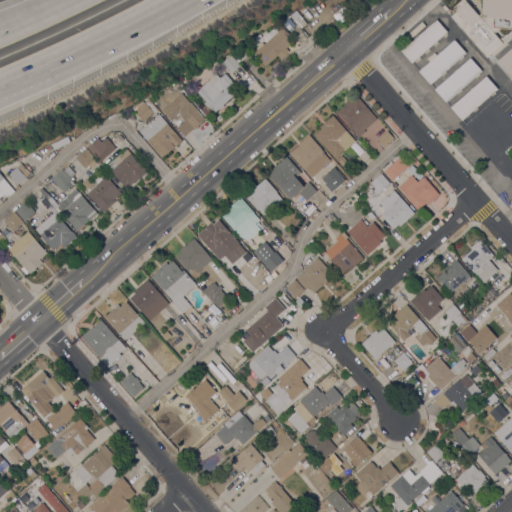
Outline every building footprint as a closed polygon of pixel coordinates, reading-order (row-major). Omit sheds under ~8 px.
[(511,36),(505,42),(506,43),(492,55),(490,53),(486,57),(450,16),(456,10),(453,7),(460,0),(464,0),(478,15),(481,12),(481,0),(511,0),(511,36)] [(300,27),(293,17),(304,9),(307,13),(305,15),(309,21),(300,27)] [(289,17),(294,24),(289,29),(283,21),(289,17)] [(412,62),(401,50),(436,19),(447,31),(412,62)] [(258,59),(258,60),(247,48),(258,38),(260,39),(277,24),(281,28),(282,28),(286,32),(285,34),(292,42),(283,50),(287,53),(282,57),(279,54),(265,66),(258,59)] [(430,84),(419,71),(430,61),(427,58),(434,52),(437,55),(454,39),(466,53),(430,84)] [(241,44),(249,53),(241,61),(233,52),(235,50),(241,44)] [(511,76),(498,60),(511,46),(511,76)] [(239,65),(230,73),(227,70),(226,71),(224,69),(225,68),(221,63),(230,55),(239,65)] [(446,102),(434,89),(470,58),(482,71),(446,102)] [(220,78),(225,73),(235,84),(229,89),(234,94),(223,105),(220,109),(219,108),(215,112),(210,106),(208,108),(204,103),(206,101),(196,91),(215,73),(220,78)] [(462,120),(450,107),(486,76),(497,89),(462,120)] [(190,103),(205,119),(195,128),(186,119),(184,121),(180,116),(176,119),(175,118),(171,121),(162,110),(181,93),(190,103)] [(363,131),(364,132),(358,137),(336,112),(345,104),(345,103),(355,94),(377,119),(363,131)] [(511,107),(478,138),(467,126),(503,95),(511,105),(511,107)] [(147,99),(157,111),(154,114),(155,116),(158,113),(181,141),(175,146),(171,141),(170,142),(174,147),(161,157),(139,131),(146,124),(143,121),(142,121),(134,111),(134,110),(131,107),(142,101),(143,102),(147,99)] [(211,112),(206,117),(201,110),(205,106),(211,112)] [(321,129),(319,127),(333,115),(355,141),(344,151),(343,150),(335,157),(314,134),(321,129)] [(511,144),(496,159),(484,146),(511,121),(511,144)] [(387,131),(393,138),(383,146),(377,139),(387,131)] [(124,139),(120,143),(115,138),(119,134),(124,139)] [(322,150),(321,151),(330,160),(336,166),(326,174),(321,168),(312,177),(304,168),(303,169),(290,153),(298,145),(297,144),(309,135),(322,150)] [(97,137),(101,142),(106,138),(115,148),(100,162),(86,147),(97,137)] [(85,148),(95,159),(94,159),(97,162),(91,168),(88,165),(84,168),(75,157),(85,148)] [(142,167),(143,166),(147,171),(129,188),(126,184),(124,186),(111,171),(109,173),(104,168),(107,165),(126,148),(142,167)] [(348,163),(344,167),(338,161),(339,161),(337,158),(341,155),(342,157),(343,157),(348,163)] [(384,171),(402,155),(410,164),(392,180),(384,171)] [(286,156),(300,173),(295,177),(300,183),(286,195),(281,188),(280,189),(268,175),(274,170),(272,168),(286,156)] [(32,175),(27,179),(25,177),(17,185),(11,179),(11,180),(8,176),(8,175),(8,174),(16,167),(21,163),(32,175)] [(74,173),(69,177),(63,170),(67,166),(74,173)] [(341,172),(336,176),(331,171),(336,167),(341,172)] [(61,170),(73,184),(72,184),(73,185),(63,193),(51,178),(61,170)] [(102,212),(101,210),(79,185),(86,179),(90,182),(102,171),(119,191),(116,194),(118,196),(114,199),(116,201),(102,212)] [(309,181),(306,183),(300,176),(303,173),(309,181)] [(390,183),(377,194),(376,194),(373,197),(371,194),(374,191),(373,190),(375,188),(373,186),(370,188),(367,185),(381,173),(390,183)] [(0,174),(3,178),(14,191),(7,198),(3,194),(0,197),(0,174)] [(439,194),(427,205),(426,203),(418,210),(404,194),(398,187),(412,175),(418,182),(424,176),(439,194)] [(277,192),(276,192),(282,200),(264,216),(258,209),(257,209),(243,194),(255,184),(256,186),(265,178),(277,192)] [(41,188),(46,193),(47,192),(51,197),(47,200),(38,190),(41,188)] [(84,224),(85,225),(78,231),(56,206),(75,189),(96,213),(89,219),(84,224)] [(414,213),(399,226),(398,224),(393,229),(381,215),(386,210),(385,210),(392,203),(388,199),(396,192),(414,213)] [(229,210),(227,208),(240,197),(254,213),(259,220),(255,224),(260,230),(247,240),(244,237),(242,239),(222,216),(229,210)] [(25,201),(35,212),(24,221),(15,210),(25,201)] [(316,208),(308,216),(304,212),(311,204),(316,208)] [(374,217),(371,220),(366,214),(369,211),(374,217)] [(13,212),(23,222),(13,232),(3,221),(13,212)] [(76,237),(63,248),(60,244),(53,250),(35,229),(54,212),(76,237)] [(328,216),(332,213),(336,219),(333,221),(328,216)] [(238,242),(219,259),(197,234),(211,222),(213,224),(218,219),(230,233),(238,242)] [(367,227),(373,222),(385,236),(379,240),(381,242),(367,255),(346,231),(360,219),(367,227)] [(40,259),(42,262),(30,274),(13,255),(19,249),(15,244),(28,233),(32,238),(33,237),(47,253),(40,259)] [(363,258),(349,270),(348,268),(342,274),(330,260),(331,259),(325,253),(321,257),(317,252),(322,248),(325,252),(337,241),(335,238),(341,233),(363,258)] [(207,254),(212,259),(207,264),(207,263),(198,272),(197,271),(196,272),(192,267),(188,271),(175,258),(182,252),(179,249),(184,245),(185,246),(193,238),(207,254)] [(483,283),(474,272),(473,273),(461,258),(472,249),(470,247),(479,239),(494,256),(489,260),(498,270),(483,283)] [(251,252),(263,264),(274,254),(263,241),(251,252)] [(317,257),(330,272),(326,275),(329,279),(314,293),(309,287),(306,290),(297,280),(298,279),(297,278),(305,271),(303,269),(317,257)] [(195,285),(182,296),(190,305),(182,313),(173,302),(170,299),(169,298),(150,276),(160,268),(159,267),(166,262),(168,264),(172,260),(181,271),(182,270),(186,274),(189,278),(195,285)] [(456,260),(470,276),(464,282),(463,281),(450,293),(436,277),(456,260)] [(149,320),(129,298),(135,293),(133,291),(147,279),(168,303),(149,320)] [(304,289),(295,299),(285,288),(294,279),(304,289)] [(202,291),(210,284),(211,284),(214,282),(218,286),(219,285),(222,288),(220,289),(228,298),(218,307),(215,303),(214,304),(202,291)] [(443,299),(437,305),(441,309),(428,321),(423,316),(409,301),(423,289),(425,290),(431,285),(443,299)] [(511,324),(507,319),(500,325),(490,314),(498,307),(496,305),(509,293),(511,296),(511,324)] [(294,301),(300,297),(305,303),(303,303),(301,304),(297,305),(294,301)] [(275,298),(284,309),(275,316),(278,320),(277,320),(282,327),(259,346),(259,345),(252,352),(242,340),(249,334),(245,329),(267,310),(265,307),(275,298)] [(144,323),(125,339),(119,332),(118,333),(104,317),(114,309),(113,308),(118,304),(120,306),(126,301),(144,323)] [(216,319),(205,307),(211,302),(222,315),(216,319)] [(403,341),(388,323),(394,318),(392,317),(406,304),(436,338),(429,345),(426,342),(422,346),(414,337),(419,332),(413,326),(410,328),(414,332),(407,338),(403,341)] [(445,311),(453,305),(467,321),(458,328),(445,311)] [(80,336),(91,327),(92,328),(101,320),(115,335),(114,336),(118,341),(119,340),(125,347),(119,353),(120,354),(111,362),(112,363),(108,367),(103,361),(107,357),(104,354),(99,358),(83,339),(80,336)] [(395,342),(380,355),(381,355),(376,360),(361,343),(371,335),(370,335),(376,330),(378,332),(383,328),(395,342)] [(166,331),(171,336),(165,340),(161,335),(166,331)] [(465,345),(458,352),(447,340),(455,334),(465,345)] [(273,351),(274,350),(277,353),(286,345),(296,356),(285,365),(282,361),(279,364),(284,369),(277,375),(274,372),(271,375),(269,373),(267,375),(266,374),(260,379),(247,364),(268,345),(273,351)] [(404,353),(405,352),(412,360),(411,361),(412,362),(402,371),(394,361),(403,352),(404,353)] [(471,352),(475,357),(470,362),(465,357),(471,352)] [(427,375),(429,373),(424,368),(438,356),(449,369),(459,360),(459,361),(462,358),(466,363),(463,365),(464,367),(455,375),(455,376),(439,390),(427,375)] [(274,387),(280,382),(277,378),(300,359),(309,369),(299,377),(302,380),(301,381),(307,387),(277,412),(267,401),(277,392),(274,387)] [(480,369),(473,375),(468,369),(474,363),(476,365),(480,369)] [(64,391),(57,397),(55,395),(48,402),(54,409),(44,417),(26,397),(28,395),(23,389),(26,387),(25,385),(42,371),(49,378),(51,376),(64,391)] [(134,377),(135,376),(139,380),(138,381),(144,388),(133,397),(120,382),(130,373),(134,377)] [(456,405),(454,406),(452,404),(450,406),(448,404),(441,409),(434,401),(443,394),(442,393),(458,380),(466,374),(466,375),(467,374),(475,384),(482,393),(475,399),(462,411),(456,405)] [(264,379),(269,375),(272,379),(267,383),(264,379)] [(500,384),(495,388),(490,383),(495,378),(500,384)] [(216,392),(209,398),(219,410),(204,422),(196,413),(198,411),(186,396),(194,389),(194,388),(205,379),(216,392)] [(511,398),(511,410),(495,390),(504,381),(507,385),(509,383),(511,386),(511,394),(510,396),(511,398)] [(234,410),(218,392),(226,385),(233,394),(238,390),(246,400),(234,410)] [(315,419),(308,425),(293,408),(301,401),(299,400),(315,386),(320,392),(321,391),(324,394),(332,386),(342,397),(332,406),(329,402),(313,416),(313,415),(313,416),(315,419)] [(498,398),(490,405),(485,400),(493,393),(498,398)] [(21,416),(22,416),(28,423),(10,439),(0,426),(0,408),(8,401),(21,416)] [(46,419),(67,402),(77,414),(61,427),(62,428),(57,432),(55,429),(46,419)] [(337,407),(339,409),(344,404),(347,408),(353,403),(361,412),(355,417),(356,418),(350,423),(353,427),(343,435),(333,423),(330,425),(326,420),(328,417),(327,415),(337,407)] [(257,431),(242,444),(237,439),(236,440),(233,436),(224,444),(215,434),(225,425),(224,424),(239,411),(242,415),(243,414),(257,431)] [(511,417),(511,418),(511,454),(508,450),(509,449),(494,432),(511,417)] [(88,428),(86,430),(94,439),(77,455),(74,452),(71,454),(66,449),(56,458),(46,447),(80,418),(88,428)] [(36,419),(48,433),(37,441),(26,427),(36,419)] [(451,434),(458,427),(468,439),(472,436),(480,445),(469,454),(451,434)] [(317,431),(320,435),(320,441),(316,445),(310,445),(306,440),(306,434),(311,430),(317,431)] [(26,434),(38,450),(28,458),(15,443),(26,434)] [(0,435),(8,445),(0,452),(0,456),(3,459),(8,465),(0,472),(0,435)] [(319,462),(309,451),(326,436),(336,447),(319,462)] [(366,446),(372,453),(369,455),(359,464),(356,467),(350,461),(351,459),(343,449),(358,436),(366,446)] [(511,461),(494,474),(478,455),(487,447),(483,442),(490,436),(511,461)] [(263,458),(261,460),(265,465),(255,473),(251,469),(248,472),(244,467),(238,472),(230,462),(250,443),(263,458)] [(279,478),(270,468),(275,464),(273,462),(278,458),(288,449),(290,451),(299,443),(308,453),(298,462),(291,468),(279,478)] [(444,454),(435,462),(426,452),(435,444),(444,454)] [(92,493),(85,499),(77,490),(85,483),(88,486),(97,479),(93,475),(84,483),(74,472),(82,465),(81,465),(104,445),(117,460),(111,465),(119,474),(105,487),(105,488),(95,497),(92,493)] [(21,457),(14,463),(6,454),(13,447),(21,457)] [(317,465),(327,456),(335,465),(325,474),(317,465)] [(37,462),(32,466),(28,461),(33,457),(37,462)] [(372,494),(369,490),(363,496),(354,486),(361,480),(355,474),(370,461),(371,462),(372,462),(375,466),(374,466),(375,467),(377,466),(379,469),(389,461),(390,463),(398,472),(372,494)] [(418,471),(426,464),(430,468),(431,467),(438,476),(429,483),(430,484),(420,493),(420,494),(419,495),(418,495),(407,505),(402,500),(398,503),(396,500),(399,496),(390,485),(408,469),(414,476),(419,471),(418,471)] [(472,464),(478,471),(479,470),(485,476),(484,477),(488,481),(483,485),(486,489),(482,493),(478,489),(474,493),(468,486),(464,489),(455,479),(472,464)] [(25,471),(29,467),(35,474),(31,477),(25,471)] [(130,486),(129,487),(135,493),(127,500),(128,501),(127,502),(128,503),(117,511),(92,511),(88,507),(112,487),(111,486),(122,477),(130,486)] [(7,481),(11,478),(15,483),(11,487),(7,481)] [(295,504),(285,511),(279,511),(270,502),(272,501),(267,495),(268,494),(264,490),(274,481),(295,504)] [(68,511),(56,511),(55,511),(56,510),(36,489),(43,483),(68,511)] [(0,495),(7,490),(12,496),(1,506),(0,504),(0,495)] [(338,511),(326,499),(335,490),(352,508),(348,511),(338,511)] [(463,504),(454,511),(426,511),(451,490),(463,504)] [(24,492),(29,498),(23,503),(18,497),(24,492)] [(17,497),(21,502),(17,505),(13,500),(17,497)] [(49,511),(35,511),(33,510),(42,502),(49,511)]
